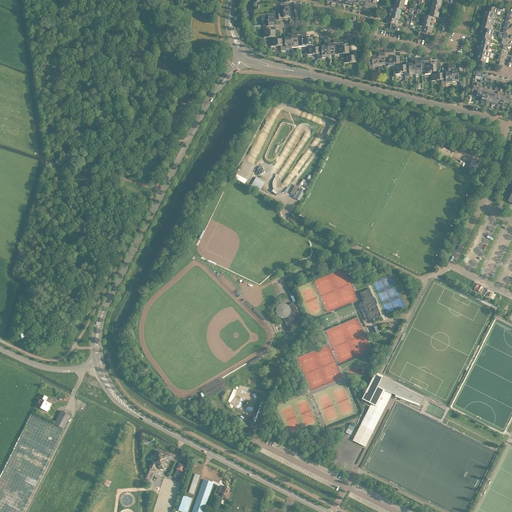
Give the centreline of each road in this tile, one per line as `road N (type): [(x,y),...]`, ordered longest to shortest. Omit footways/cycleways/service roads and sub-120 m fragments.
road 1 (tertiary): [(98,364),(105,305),(215,90),(245,54)]
road 2 (tertiary): [(326,511),(141,416),(110,390),(98,364)]
road 3 (tertiary): [(506,123),(245,54)]
road 4 (unknown): [(87,243),(57,184),(30,0)]
road 5 (unclassified): [(450,265),(425,280),(288,217)]
road 6 (residential): [(431,50),(317,25),(312,0)]
road 7 (unknown): [(87,243),(94,275),(58,359)]
